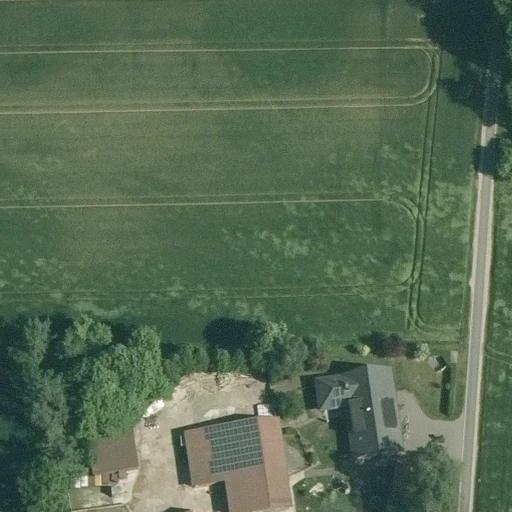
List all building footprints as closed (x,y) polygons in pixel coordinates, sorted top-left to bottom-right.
[(387,376),(345,383),(346,385),(320,388),(323,407),(348,403),(354,442),(396,436),(387,376)] [(131,423),(87,429),(95,479),(139,472),(131,423)] [(277,424),(187,437),(194,488),(181,490),(183,511),(309,511),(305,486),(306,486),(304,473),(284,476),(277,424)] [(422,476),(399,472),(394,500),(418,503),(422,476)] [(309,511),(353,511),(349,480),(306,486),(305,486),(309,511)]
